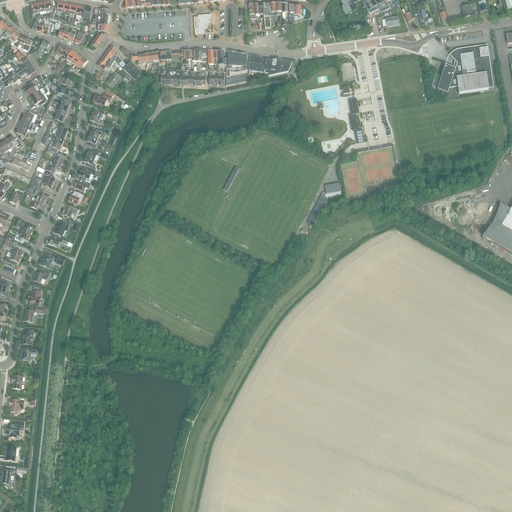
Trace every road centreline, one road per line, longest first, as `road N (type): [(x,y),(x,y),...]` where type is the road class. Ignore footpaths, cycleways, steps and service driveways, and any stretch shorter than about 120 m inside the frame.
road 1 (tertiary): [(315,51),(413,44),(511,22)]
road 2 (residential): [(45,226),(73,166),(95,59)]
road 3 (residential): [(179,102),(285,80),(296,54)]
